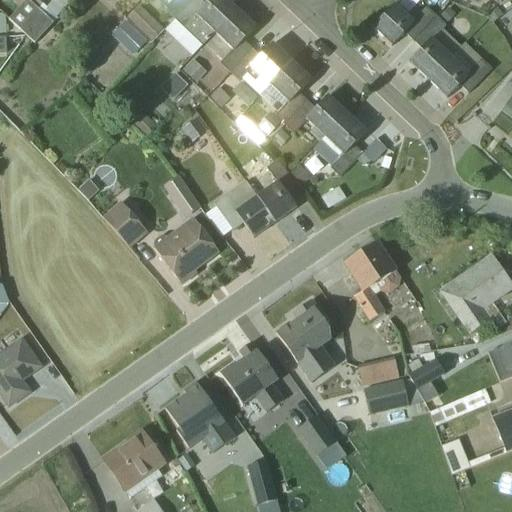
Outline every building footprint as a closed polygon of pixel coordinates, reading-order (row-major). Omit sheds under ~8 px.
[(10,19),(36,43),(53,24),(27,0),(10,19)] [(152,0),(165,12),(164,14),(173,23),(195,0),(152,0)] [(221,0),(210,0),(203,7),(195,0),(173,23),(163,34),(176,47),(188,34),(201,47),(235,12),(221,0)] [(412,44),(435,20),(425,10),(411,24),(393,7),(371,30),(391,49),(403,36),(412,44)] [(162,31),(137,9),(125,21),(150,44),(162,31)] [(253,30),(235,12),(201,47),(220,65),(218,67),(228,75),(250,51),(241,43),(253,30)] [(445,30),(435,20),(412,44),(420,52),(408,65),(427,83),(456,53),(460,49),(442,32),(445,30)] [(146,46),(124,25),(110,39),(133,60),(146,46)] [(260,60),(250,51),(228,75),(238,84),(240,81),(258,99),(266,90),(290,65),(272,47),(260,60)] [(473,69),(456,53),(427,83),(446,100),(458,88),(467,96),(490,72),(480,62),(473,69)] [(266,90),(284,107),(273,118),(283,128),(305,105),(296,96),(309,83),(290,65),(266,90)] [(328,99),(314,113),(305,105),(283,128),(293,137),(304,125),(312,132),(307,136),(318,146),(319,146),(346,118),(328,99)] [(511,99),(500,115),(511,123),(511,99)] [(365,136),(346,118),(319,146),(312,153),(340,179),(361,157),(352,149),(365,136)] [(375,142),(361,157),(370,166),(384,150),(375,142)] [(275,185),(255,200),(273,225),(295,210),(286,196),(295,189),(274,162),(264,170),(275,185)] [(184,220),(201,209),(180,176),(163,187),(184,220)] [(251,241),(273,225),(255,200),(245,185),(213,207),(215,210),(206,216),(220,235),(228,229),(231,233),(241,226),(251,241)] [(147,236),(118,205),(101,221),(129,252),(147,236)] [(218,256),(191,221),(165,241),(152,251),(180,288),(195,276),(190,270),(198,264),(202,268),(218,256)] [(375,245),(341,267),(359,295),(352,300),(370,327),(384,318),(381,315),(384,314),(376,303),(402,286),(375,245)] [(511,291),(491,261),(442,294),(468,334),(487,322),(480,311),(511,291)] [(294,321),(275,335),(311,384),(333,369),(319,350),(334,339),(308,304),(291,317),(294,321)] [(0,398),(8,409),(27,395),(19,384),(38,370),(19,343),(3,353),(1,350),(0,350),(0,398)] [(242,363),(219,378),(238,406),(274,381),(250,346),(237,355),(242,363)] [(511,346),(487,357),(500,386),(511,381),(511,346)] [(393,364),(357,373),(361,389),(397,381),(393,364)] [(401,385),(362,394),(368,420),(407,411),(401,385)] [(234,441),(194,386),(181,395),(184,399),(164,413),(177,430),(172,434),(186,453),(201,443),(211,457),(234,441)] [(433,429),(490,406),(485,392),(428,415),(433,429)] [(511,411),(488,421),(502,456),(511,452),(511,411)] [(318,419),(298,432),(317,459),(336,445),(318,419)] [(141,436),(101,464),(129,502),(161,480),(157,474),(164,469),(141,436)] [(470,468),(459,442),(440,450),(451,476),(470,468)] [(266,464),(248,469),(257,507),(276,503),(266,464)] [(158,511),(152,503),(139,511),(158,511)]
